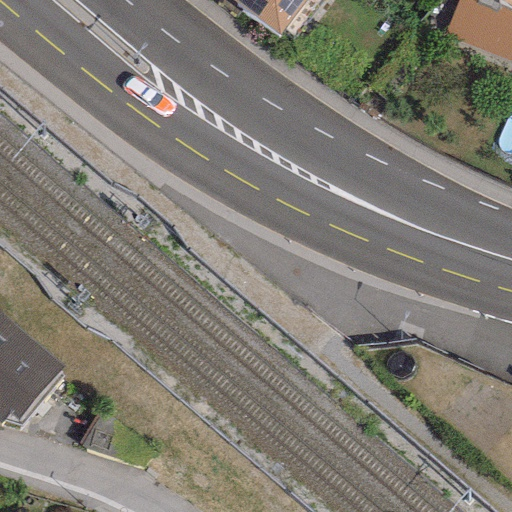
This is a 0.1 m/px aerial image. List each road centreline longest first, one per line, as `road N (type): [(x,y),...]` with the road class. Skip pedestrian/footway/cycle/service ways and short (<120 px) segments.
road 1 (primary): [(15,0),(161,124),(320,210),(449,244)]
road 2 (primary): [(449,244),(123,0)]
road 3 (unclassified): [(145,511),(116,492),(0,458)]
